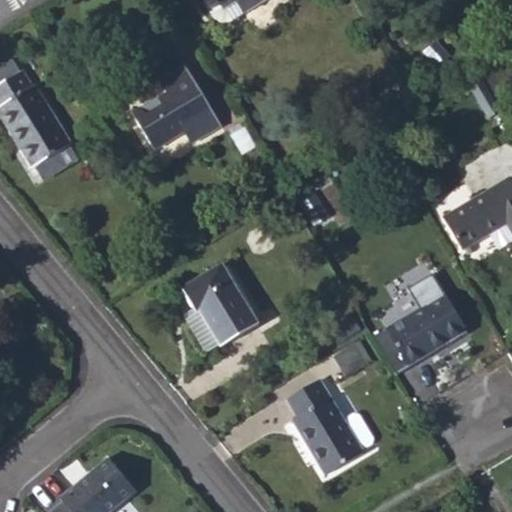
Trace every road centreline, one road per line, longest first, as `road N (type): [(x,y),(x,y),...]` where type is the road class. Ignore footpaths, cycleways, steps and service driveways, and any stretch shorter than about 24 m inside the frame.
road 1 (residential): [(0,225),(122,374)]
road 2 (residential): [(122,374),(237,511)]
road 3 (residential): [(122,374),(0,489)]
